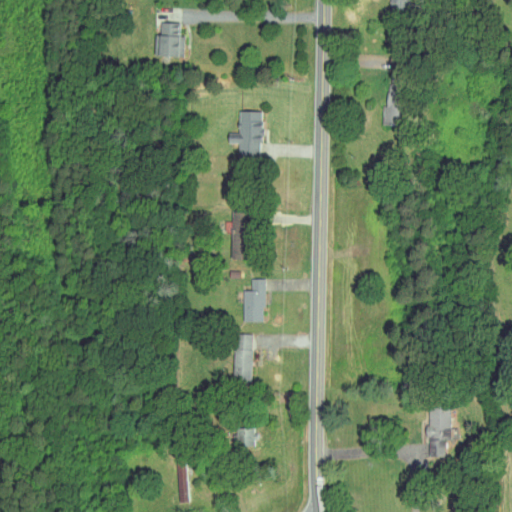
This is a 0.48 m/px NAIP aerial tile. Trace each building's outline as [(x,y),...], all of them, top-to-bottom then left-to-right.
[(157,35),(154,35),(154,56),(177,56),(178,23),(158,22),(157,35)] [(382,124),(400,123),(399,87),(382,88),(382,124)] [(260,157),(259,110),(236,110),(236,133),(225,133),(226,143),(237,143),(237,157),(260,157)] [(262,278),(249,279),(249,290),(241,290),(241,321),(263,321),(262,278)] [(249,383),(251,334),(233,333),(231,383),(249,383)] [(448,405),(425,405),(427,457),(449,456),(448,405)] [(253,427),(235,427),(236,438),(232,438),(232,447),(254,447),(253,427)] [(175,467),(177,502),(186,501),(185,467),(175,467)]
